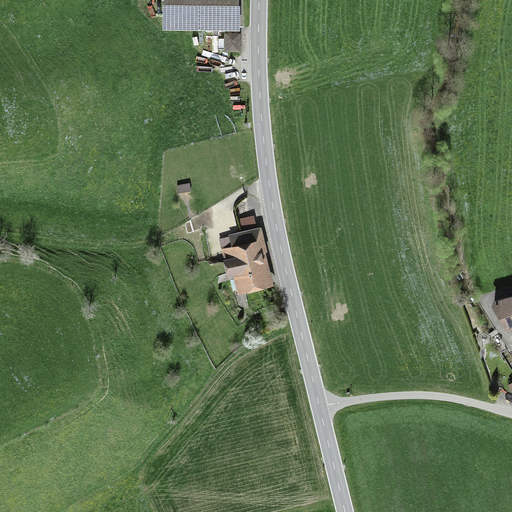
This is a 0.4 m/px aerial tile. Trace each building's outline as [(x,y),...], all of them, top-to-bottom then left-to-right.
[(164,0),(164,29),(239,30),(238,0),(164,0)] [(239,50),(239,35),(227,35),(226,50),(239,50)] [(189,183),(178,185),(179,193),(190,190),(189,183)] [(260,228),(230,236),(233,247),(223,249),(225,261),(218,263),(222,280),(230,278),(233,289),(243,287),(266,281),(256,241),(263,240),(260,228)] [(511,295),(493,301),(508,326),(511,324),(511,295)]
